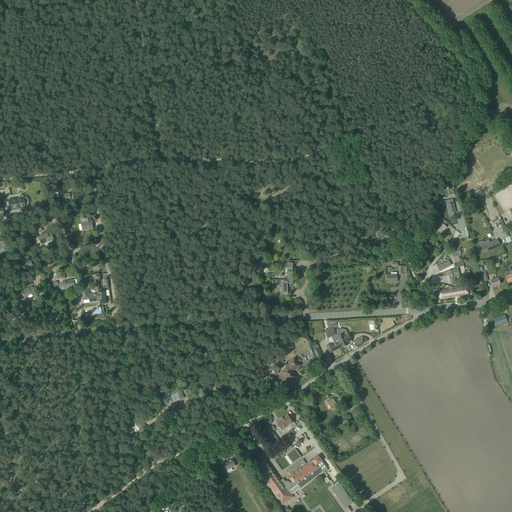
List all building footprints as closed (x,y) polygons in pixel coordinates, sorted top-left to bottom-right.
[(497,175),(499,179),(510,173),(507,169),(497,175)] [(19,199),(8,200),(10,210),(26,208),(26,207),(27,206),(28,206),(29,204),(28,200),(27,198),(26,198),(25,198),(24,197),(23,196),(21,195),(19,196),(19,198),(19,199)] [(476,198),(470,201),(472,207),(478,204),(476,198)] [(447,204),(449,214),(455,212),(452,199),(443,201),(444,205),(447,204)] [(93,230),(92,223),(91,223),(90,219),(86,219),(86,224),(81,224),(82,231),(93,230)] [(436,231),(437,232),(441,235),(447,227),(445,226),(448,223),(443,219),(440,222),(442,223),(436,231)] [(38,242),(40,241),(41,243),(50,240),(50,241),(54,239),(51,233),(48,234),(47,234),(39,237),(39,238),(37,239),(38,242)] [(483,241),(477,243),(479,248),(481,254),(496,248),(500,246),(497,239),(490,242),(489,243),(488,240),(483,242),(483,241)] [(421,249),(426,252),(429,247),(430,248),(432,246),(426,242),(421,249)] [(0,253),(8,249),(5,243),(0,245),(0,253)] [(452,253),(456,262),(461,260),(459,256),(462,254),(460,249),(452,253)] [(21,263),(24,269),(33,265),(30,259),(21,263)] [(448,260),(437,266),(439,271),(451,265),(448,260)] [(281,286),(281,294),(288,293),(287,287),(291,287),(291,284),(293,284),(293,263),(287,263),(287,280),(273,280),(273,287),(276,287),(276,286),(281,286)] [(458,267),(455,268),(455,269),(453,269),(453,270),(449,271),(451,285),(456,284),(455,277),(459,277),(458,267)] [(493,275),(494,278),(490,279),(492,287),(500,284),(497,273),(493,275)] [(63,282),(59,283),(60,288),(64,288),(74,286),(73,279),(63,281),(63,282)] [(35,292),(32,287),(29,289),(29,288),(20,293),(20,294),(17,295),(19,300),(22,298),(23,298),(31,294),(31,293),(35,292)] [(439,290),(440,299),(468,294),(467,287),(459,288),(459,287),(439,290)] [(100,300),(100,304),(106,304),(104,292),(89,294),(89,289),(82,290),(83,300),(89,299),(90,302),(100,300)] [(493,319),(496,327),(508,323),(505,315),(493,319)] [(332,327),(324,331),(328,339),(332,337),(335,335),(334,332),(334,331),(332,327)] [(334,342),(327,346),(330,353),(342,348),(348,345),(347,343),(352,341),(349,334),(348,334),(347,332),(345,330),(343,329),(341,329),(341,328),(334,331),(334,332),(335,335),(332,337),(334,342)] [(311,348),(316,359),(322,356),(317,345),(311,348)] [(282,372),(289,382),(296,377),(291,370),(294,368),(294,369),(300,366),(294,358),(289,362),(287,364),(289,367),(282,372)] [(227,398),(225,390),(219,392),(221,400),(227,398)] [(327,402),(329,405),(333,411),(338,408),(333,399),(327,402)] [(282,420),(280,419),(277,422),(276,421),(276,422),(278,425),(275,427),(280,433),(287,429),(286,427),(289,425),(292,428),(296,425),(294,421),(293,422),(288,415),(282,420)] [(145,425),(137,417),(127,427),(130,429),(137,422),(142,427),(145,425)] [(272,444),(271,445),(273,448),(280,443),(272,432),(275,429),(273,426),(267,430),(268,432),(262,436),(264,439),(267,437),(272,444)] [(162,437),(162,438),(165,442),(177,434),(174,429),(162,437)] [(287,455),(292,463),(293,463),(301,457),(295,449),(287,455)] [(322,471),(327,468),(318,456),(306,464),(303,459),(300,461),(287,471),(292,476),(289,478),(292,482),(290,483),(290,482),(289,482),(288,481),(287,481),(286,481),(285,481),(283,479),(281,481),(265,459),(254,466),(282,505),(294,497),(289,491),(288,490),(297,483),(301,488),(323,472),(322,471)] [(223,463),(227,470),(235,466),(232,459),(223,463)] [(339,483),(331,489),(345,509),(346,507),(351,504),(353,503),(339,483)]
